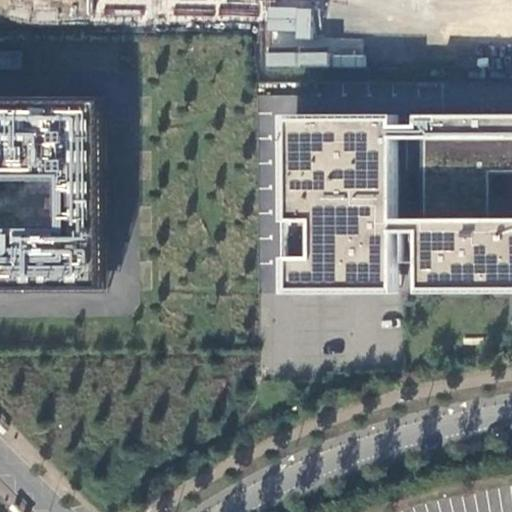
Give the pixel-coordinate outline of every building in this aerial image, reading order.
[(266,7),(265,66),(363,69),(364,41),(314,39),(315,8),(266,7)] [(0,286),(107,286),(107,98),(0,99),(0,286)] [(511,114),(425,115),(425,125),(401,125),(401,119),(294,119),(294,288),(402,288),(402,227),(402,219),(402,138),(426,138),(426,219),(426,257),(426,288),(511,288),(511,114)] [(426,257),(426,219),(402,219),(402,227),(410,227),(410,257),(426,257)] [(0,428),(7,434),(10,430),(0,420),(0,428)]
